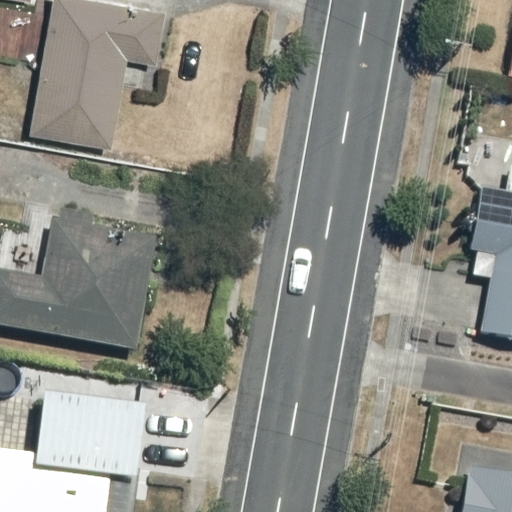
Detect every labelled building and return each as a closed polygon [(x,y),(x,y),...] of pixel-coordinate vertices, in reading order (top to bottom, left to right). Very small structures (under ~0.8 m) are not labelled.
[(61,0),(39,133),(120,144),(132,57),(168,62),(176,6),(131,0),(61,0)] [(494,278),(486,334),(511,338),(511,188),(487,185),(473,275),(494,278)] [(0,266),(0,267),(0,323),(139,351),(162,239),(65,220),(53,276),(0,266)] [(127,504),(140,504),(154,504),(155,400),(48,399),(48,449),(35,449),(34,471),(127,472),(127,504)] [(34,471),(35,449),(0,447),(0,511),(139,511),(140,504),(127,504),(127,472),(34,471)] [(511,511),(511,468),(487,464),(484,480),(475,478),(469,511),(511,511)]
